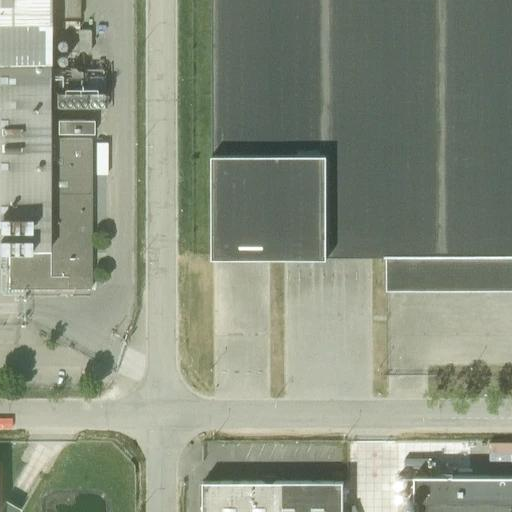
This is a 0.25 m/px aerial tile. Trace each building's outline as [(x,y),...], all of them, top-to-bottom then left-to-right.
[(0,0),(0,249),(8,250),(8,289),(71,288),(91,288),(91,262),(86,262),(86,250),(91,250),(91,138),(47,138),(47,0),(0,0)] [(511,0),(212,0),(213,255),(269,255),(511,254),(511,0)] [(92,30),(80,30),(80,51),(92,51),(92,30)] [(511,511),(511,477),(418,478),(417,511),(511,511)] [(342,511),(343,481),(203,481),(202,511),(342,511)]
